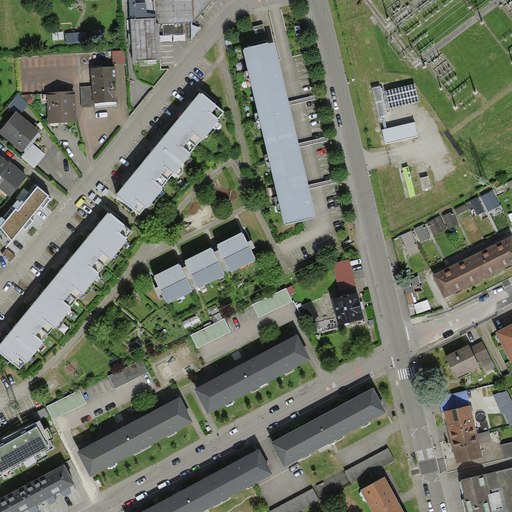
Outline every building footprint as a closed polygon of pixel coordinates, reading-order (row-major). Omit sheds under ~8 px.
[(129,0),(130,25),(160,24),(192,23),(211,0),(129,0)] [(132,60),(161,59),(160,24),(130,25),(132,60)] [(272,42),(244,49),(254,93),(282,86),(272,42)] [(92,86),(81,86),(82,107),(93,107),(93,103),(114,102),(113,63),(91,64),(92,86)] [(282,86),(254,93),(264,136),(293,130),(282,86)] [(73,89),(47,90),(48,123),(74,122),(73,89)] [(199,132),(207,137),(224,117),(217,111),(221,106),(202,90),(114,195),(133,211),(144,197),(152,204),(169,183),(161,177),(172,164),(181,171),(198,150),(189,143),(199,132)] [(18,92),(8,100),(17,111),(27,104),(18,92)] [(38,130),(16,112),(0,130),(0,133),(21,150),(38,130)] [(415,121),(383,129),(386,144),(419,136),(415,121)] [(293,130),(264,136),(275,180),(303,174),(293,130)] [(0,187),(8,194),(25,173),(0,152),(0,187)] [(303,174),(275,180),(285,224),(313,218),(303,174)] [(429,176),(422,177),(425,189),(432,187),(429,176)] [(501,185),(479,197),(485,209),(498,202),(495,197),(505,192),(501,185)] [(51,204),(39,195),(0,242),(12,251),(51,204)] [(476,198),(467,203),(474,216),(483,212),(476,198)] [(464,204),(453,210),(456,215),(458,214),(462,221),(469,217),(465,211),(467,210),(464,204)] [(78,303),(69,296),(79,284),(86,290),(104,269),(96,262),(108,248),(115,255),(132,234),(124,228),(128,223),(111,209),(0,345),(0,354),(12,365),(25,350),(34,357),(51,336),(42,329),(52,316),(61,324),(78,303)] [(450,211),(441,216),(449,230),(458,225),(450,211)] [(438,217),(426,222),(433,237),(445,232),(438,217)] [(423,224),(414,229),(420,242),(430,238),(423,224)] [(181,259),(153,273),(157,282),(154,284),(158,294),(162,292),(166,301),(193,288),(190,282),(194,280),(197,285),(225,272),(222,267),(227,265),(229,270),(256,258),(250,245),(254,243),(251,237),(247,238),(243,229),(218,241),(220,246),(215,248),(213,244),(186,257),(188,261),(183,264),(181,259)] [(408,255),(418,250),(409,232),(399,237),(408,255)] [(483,280),(511,265),(511,245),(507,236),(470,254),(483,280)] [(445,298),(483,280),(470,254),(433,272),(445,298)] [(286,288),(252,305),(258,317),(292,300),(286,288)] [(357,289),(333,295),(339,322),(363,317),(357,289)] [(223,318),(190,334),(196,347),(229,330),(223,318)] [(511,320),(497,328),(511,357),(511,356),(511,320)] [(274,375),(308,358),(296,335),(262,353),(274,375)] [(471,346),(478,361),(482,360),(486,368),(494,364),(481,341),(471,346)] [(469,343),(445,356),(457,378),(480,365),(478,361),(471,346),(469,343)] [(241,393),(274,375),(262,353),(229,370),(241,393)] [(141,360),(108,376),(114,388),(147,372),(141,360)] [(207,410),(241,393),(229,370),(195,387),(207,410)] [(372,385),(338,403),(351,426),(384,408),(372,385)] [(79,391),(46,406),(52,420),(85,405),(79,391)] [(158,439),(191,421),(179,398),(145,416),(158,439)] [(468,401),(443,408),(457,461),(482,454),(479,443),(491,440),(489,431),(496,429),(493,417),(474,422),(468,401)] [(338,403),(305,421),(318,444),(351,426),(338,403)] [(124,456),(158,439),(145,416),(112,434),(124,456)] [(0,476),(2,476),(4,480),(16,474),(14,469),(24,464),(26,467),(48,456),(46,452),(54,448),(50,441),(54,439),(48,427),(44,429),(39,421),(0,442),(0,476)] [(305,421),(272,439),(284,462),(318,444),(305,421)] [(91,474),(124,456),(112,434),(79,451),(91,474)] [(511,441),(500,444),(503,458),(511,456),(511,441)] [(258,446),(225,464),(239,490),(272,472),(258,446)] [(387,448),(344,470),(351,484),(394,462),(387,448)] [(225,464),(192,482),(206,508),(239,490),(225,464)] [(511,511),(511,466),(461,477),(468,511),(511,511)] [(40,501),(72,485),(63,467),(31,482),(40,501)] [(404,511),(384,473),(360,486),(373,511),(404,511)] [(0,499),(6,511),(16,511),(40,501),(31,482),(0,497),(0,499)] [(192,482),(159,501),(165,511),(198,511),(206,508),(192,482)] [(313,487),(269,511),(297,511),(320,500),(313,487)] [(165,511),(159,501),(137,511),(165,511)]
